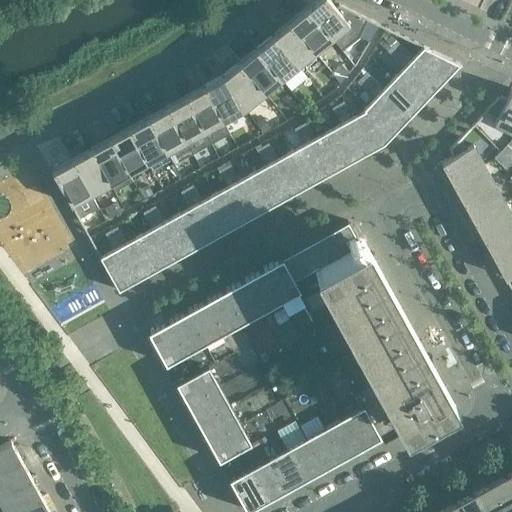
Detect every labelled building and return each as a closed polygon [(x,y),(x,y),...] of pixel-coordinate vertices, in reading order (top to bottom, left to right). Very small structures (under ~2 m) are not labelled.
[(349,22),(336,6),(330,0),(314,0),(307,5),(332,36),(349,22)] [(332,36),(307,5),(290,19),(315,50),(332,36)] [(315,50),(290,19),(273,33),(298,63),(315,50)] [(298,63),(273,33),(257,47),(281,77),(298,63)] [(436,87),(457,65),(460,63),(423,45),(413,56),(397,40),(392,45),(408,61),(436,87)] [(436,87),(408,61),(392,45),(387,50),(403,66),(393,76),(421,103),(436,87)] [(281,77),(257,47),(240,60),(264,91),(281,77)] [(264,91),(240,60),(223,74),(242,108),(245,106),(264,91)] [(421,103),(393,76),(383,87),(367,71),(362,76),(378,92),(406,119),(421,103)] [(242,108),(223,74),(204,84),(223,119),(242,108)] [(406,119),(378,92),(362,76),(357,81),(373,97),(364,106),(384,142),(406,119)] [(223,119),(204,84),(185,95),(204,129),(223,119)] [(511,131),(511,88),(505,99),(498,96),(485,110),(486,111),(497,117),(494,123),(511,131)] [(204,129),(185,95),(166,105),(185,140),(204,129)] [(384,142),(364,106),(364,107),(364,109),(351,116),(343,101),(337,104),(345,119),(364,153),(384,142)] [(364,153),(345,119),(337,104),(331,107),(339,123),(326,130),(345,164),(364,153)] [(185,140),(166,105),(147,116),(166,150),(185,140)] [(166,150),(147,116),(128,126),(147,161),(166,150)] [(345,164),(326,130),(314,137),(305,122),(299,125),(308,140),(326,174),(345,164)] [(326,174),(308,140),(299,125),(293,128),(301,143),(289,151),(307,184),(326,174)] [(147,161),(128,126),(109,137),(128,171),(147,161)] [(467,147),(460,136),(449,148),(453,155),(441,161),(452,180),(484,163),(473,144),(467,147)] [(128,171),(109,137),(90,147),(109,182),(128,171)] [(307,184),(289,151),(276,158),(267,142),(261,146),(270,161),(289,195),(307,184)] [(511,148),(507,144),(500,150),(511,161),(511,148)] [(289,195),(270,161),(261,146),(255,149),(264,164),(251,171),(270,205),(289,195)] [(109,182),(90,147),(71,158),(91,192),(109,182)] [(511,162),(511,161),(500,150),(494,157),(506,168),(511,162)] [(91,192),(71,158),(52,169),(71,203),(91,192)] [(270,205),(251,171),(238,178),(230,163),(224,167),(232,182),(251,216),(270,205)] [(494,182),(484,163),(452,180),(462,200),(494,182)] [(251,216),(232,182),(224,167),(218,170),(226,185),(213,192),(232,226),(251,216)] [(505,201),(494,182),(462,200),(473,219),(505,201)] [(232,226),(213,192),(201,199),(192,184),(186,187),(195,203),(213,237),(232,226)] [(213,237),(195,203),(186,187),(180,191),(189,206),(176,213),(195,247),(213,237)] [(511,222),(511,213),(505,201),(473,219),(484,238),(511,222)] [(195,247),(176,213),(163,220),(155,205),(149,208),(157,223),(176,257),(195,247)] [(176,257),(157,223),(149,208),(143,212),(151,227),(138,234),(157,268),(176,257)] [(318,263),(359,240),(347,220),(306,242),(318,263)] [(511,247),(511,222),(484,238),(494,257),(511,247)] [(157,268),(138,234),(125,241),(117,226),(111,229),(119,244),(138,278),(157,268)] [(138,278),(119,244),(111,229),(105,232),(113,248),(99,255),(118,289),(138,278)] [(455,402),(364,237),(359,240),(318,263),(324,275),(409,428),(450,405),(450,404),(455,402)] [(324,275),(318,263),(306,242),(282,256),(300,288),(324,275)] [(511,272),(511,247),(494,257),(505,276),(511,272)] [(300,288),(282,256),(263,267),(281,299),(300,288)] [(281,299),(263,267),(244,277),(261,309),(281,299)] [(261,309),(244,277),(224,288),(242,320),(261,309)] [(242,320),(224,288),(205,298),(223,330),(242,320)] [(223,330),(205,298),(186,309),(204,341),(223,330)] [(291,309),(296,328),(315,322),(309,304),(291,309)] [(204,341),(186,309),(167,320),(185,352),(198,345),(204,341)] [(185,352),(167,320),(148,330),(165,362),(185,352)] [(211,369),(198,345),(185,352),(165,362),(179,387),(211,369)] [(188,403),(220,385),(211,369),(179,387),(188,403)] [(309,383),(321,399),(333,390),(322,374),(309,383)] [(197,420),(229,402),(220,385),(188,403),(197,420)] [(206,436),(238,418),(229,402),(197,420),(206,436)] [(381,435),(363,403),(344,413),(362,445),(381,435)] [(362,445),(344,413),(325,424),(342,456),(362,445)] [(215,452),(247,434),(238,418),(206,436),(215,452)] [(342,456),(325,424),(305,434),(323,467),(342,456)] [(261,459),(247,434),(215,452),(229,477),(248,466),(261,459)] [(323,467),(305,434),(286,445),(304,477),(323,467)] [(0,471),(22,459),(11,439),(0,445),(0,471)] [(304,477),(286,445),(267,456),(285,488),(304,477)] [(267,456),(261,459),(248,466),(266,498),(285,488),(267,456)] [(0,495),(32,478),(22,459),(0,471),(0,495)] [(266,498),(248,466),(229,477),(247,509),(266,498)] [(511,506),(511,485),(504,471),(503,471),(501,467),(490,473),(492,477),(487,480),(504,511),(511,506)] [(502,511),(504,511),(487,480),(486,480),(484,476),(473,483),(475,487),(470,489),(482,511),(502,511)] [(0,501),(6,511),(15,511),(42,497),(32,478),(0,495),(0,501)] [(482,511),(470,489),(470,490),(467,485),(456,492),(458,496),(453,499),(460,511),(482,511)] [(460,511),(453,499),(451,495),(439,501),(442,505),(437,508),(438,511),(460,511)] [(50,511),(42,497),(15,511),(50,511)]
